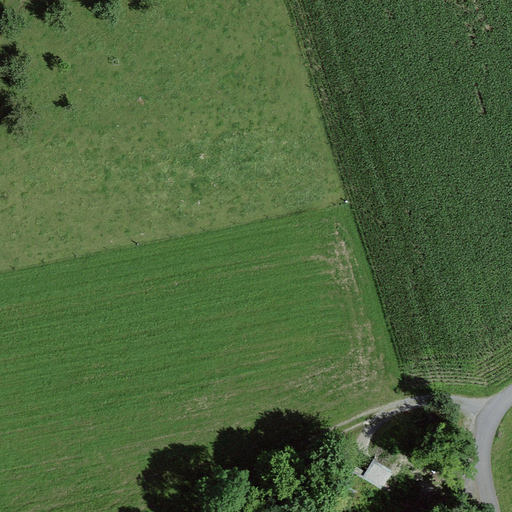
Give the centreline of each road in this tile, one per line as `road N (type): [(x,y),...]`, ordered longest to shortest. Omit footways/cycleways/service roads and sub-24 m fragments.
road 1 (track): [(497,410),(396,419),(291,450),(191,507)]
road 2 (unclassified): [(511,398),(488,434),(504,511)]
